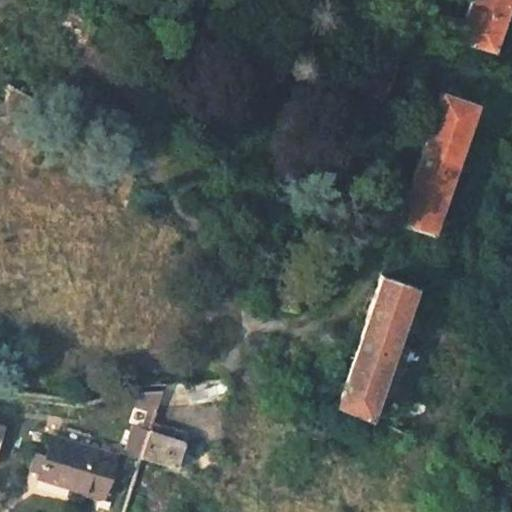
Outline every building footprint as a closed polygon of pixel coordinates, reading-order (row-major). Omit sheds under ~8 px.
[(507,0),(466,0),(454,42),(491,54),(507,0)] [(394,66),(359,52),(346,84),(380,99),(394,66)] [(380,99),(346,84),(340,96),(375,111),(380,99)] [(473,106),(434,91),(397,209),(436,222),(473,106)] [(415,286),(380,274),(351,367),(339,405),(372,419),(396,343),(405,316),(415,286)] [(298,285),(280,282),(276,307),(295,310),(298,285)] [(161,390),(140,391),(136,404),(154,410),(156,406),(161,390)] [(114,455),(51,436),(39,477),(102,496),(114,455)]
